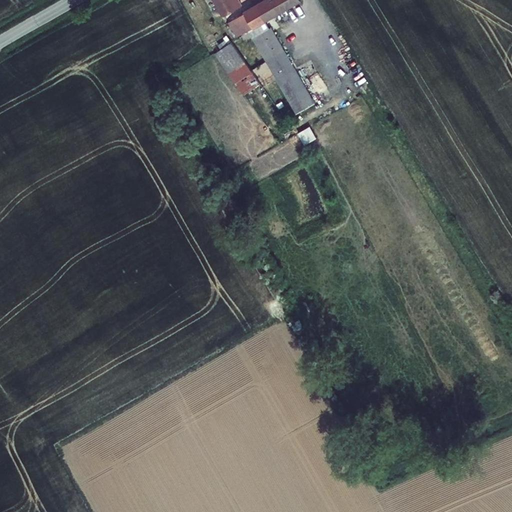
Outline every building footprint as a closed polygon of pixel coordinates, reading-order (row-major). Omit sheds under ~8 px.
[(215,0),(225,15),(243,5),(240,0),(215,0)] [(273,0),(232,25),(238,38),(254,29),(260,38),(271,30),(266,22),(301,1),(300,0),(273,0)] [(260,38),(253,42),(300,116),(319,104),(272,30),(271,30),(260,38)] [(234,43),(216,56),(246,98),(264,85),(234,43)] [(304,144),(316,137),(309,126),(297,133),(304,144)]
